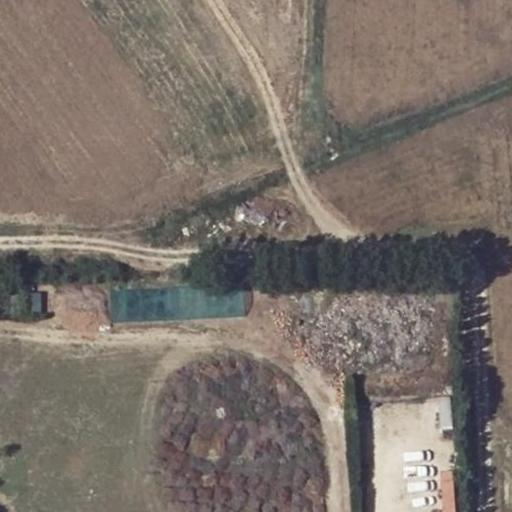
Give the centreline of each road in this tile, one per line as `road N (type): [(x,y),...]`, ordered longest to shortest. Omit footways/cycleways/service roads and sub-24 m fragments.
road 1 (track): [(0,242),(111,237),(133,250),(183,254),(438,246),(460,256),(476,281),(488,511)]
road 2 (track): [(341,511),(332,405),(321,372),(299,355),(254,331),(0,328)]
road 3 (track): [(334,249),(275,147),(239,105),(119,0)]
road 4 (track): [(266,137),(300,110),(303,0)]
